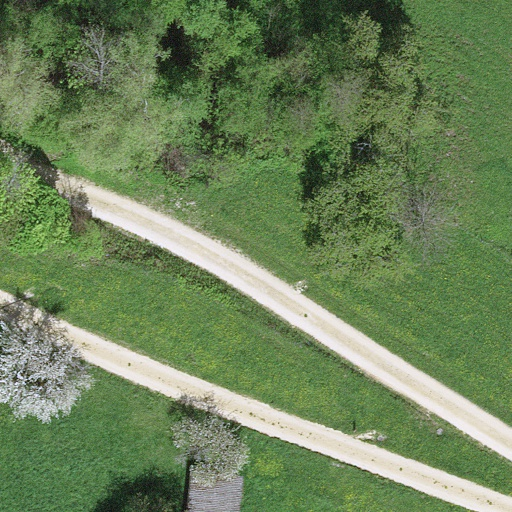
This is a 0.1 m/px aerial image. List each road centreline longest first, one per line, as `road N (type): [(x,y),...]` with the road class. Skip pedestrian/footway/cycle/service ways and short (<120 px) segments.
road 1 (track): [(0,160),(253,276),(365,357),(511,446)]
road 2 (track): [(0,314),(511,508)]
